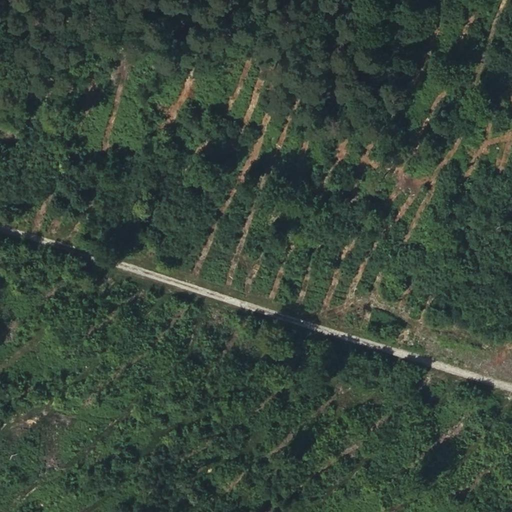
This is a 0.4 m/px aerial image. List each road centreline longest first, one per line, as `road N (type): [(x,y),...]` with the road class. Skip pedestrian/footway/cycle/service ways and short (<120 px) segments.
road 1 (track): [(0,226),(511,387)]
road 2 (track): [(0,104),(224,0)]
